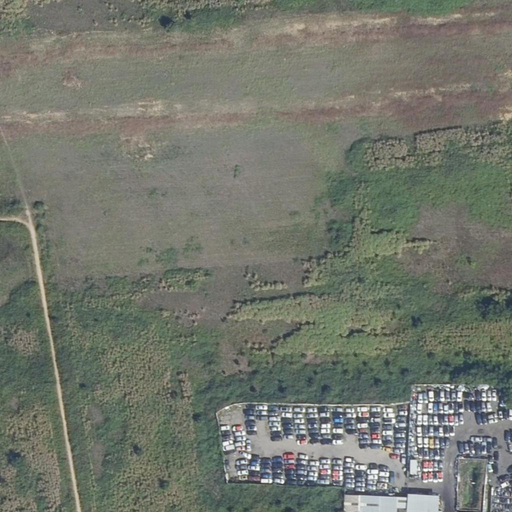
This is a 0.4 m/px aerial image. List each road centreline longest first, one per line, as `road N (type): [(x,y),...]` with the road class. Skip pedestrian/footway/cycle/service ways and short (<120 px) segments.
road 1 (primary): [(0,112),(511,75)]
road 2 (primary): [(511,56),(0,90)]
road 3 (track): [(79,511),(31,223),(0,220)]
